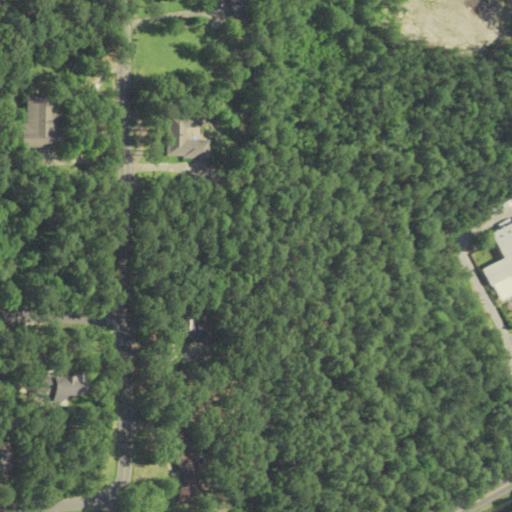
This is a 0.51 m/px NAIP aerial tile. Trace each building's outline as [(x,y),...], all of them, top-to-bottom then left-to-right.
[(18,147),(54,147),(53,97),(22,97),(22,123),(17,123),(18,147)] [(167,158),(211,158),(211,140),(186,140),(186,127),(193,127),(193,114),(167,114),(167,158)] [(511,223),(493,233),(506,259),(486,269),(503,302),(511,297),(511,223)] [(172,306),(172,338),(198,338),(199,306),(172,306)] [(83,375),(36,375),(36,396),(51,396),(51,399),(83,399),(83,375)] [(161,438),(185,503),(207,495),(182,430),(161,438)] [(0,442),(0,471),(8,470),(4,442),(0,442)]
